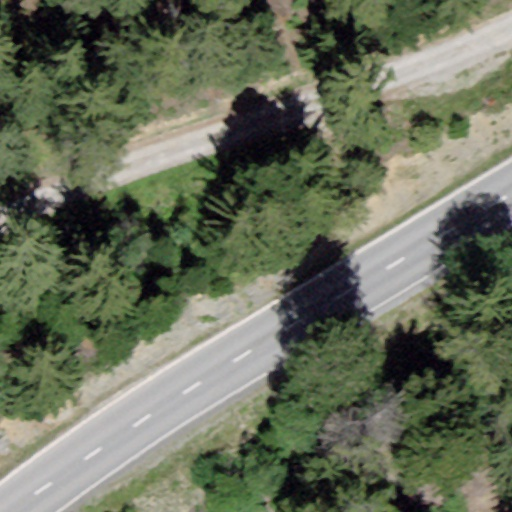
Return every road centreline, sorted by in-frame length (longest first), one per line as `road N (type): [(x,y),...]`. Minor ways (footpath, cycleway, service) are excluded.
road 1 (tertiary): [(14,511),(162,405),(511,190)]
road 2 (track): [(511,23),(0,254)]
